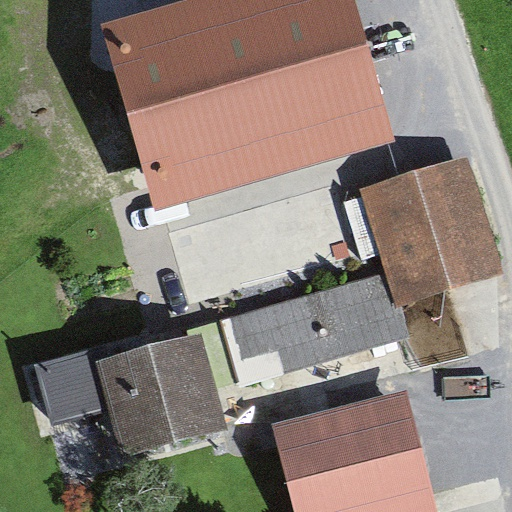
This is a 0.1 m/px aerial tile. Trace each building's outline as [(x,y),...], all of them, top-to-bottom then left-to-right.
[(153,221),(393,150),(347,0),(233,0),(99,40),(153,221)] [(404,309),(509,274),(474,165),(369,199),(404,309)] [(320,357),(405,333),(390,278),(219,326),(241,405),(327,381),(320,357)] [(116,462),(224,436),(202,347),(94,374),(116,462)] [(296,511),(438,511),(412,400),(277,432),(296,511)]
